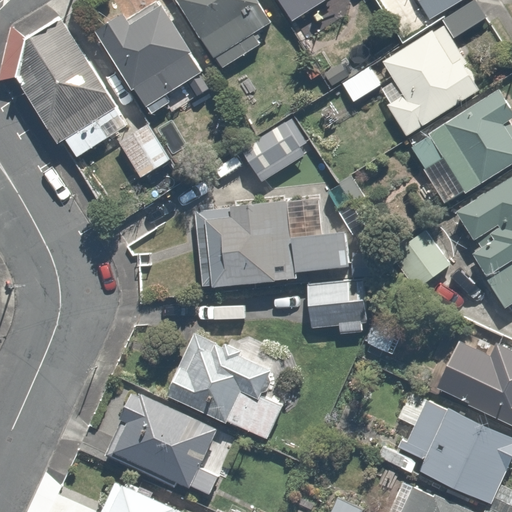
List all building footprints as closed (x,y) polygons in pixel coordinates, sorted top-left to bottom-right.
[(178,0),(225,63),(277,24),(259,0),(178,0)] [(277,0),(288,17),(316,0),(277,0)] [(489,17),(478,0),(468,0),(379,58),(396,83),(376,96),(401,136),(483,83),(455,39),(489,17)] [(417,0),(426,16),(453,0),(417,0)] [(118,5),(89,26),(144,103),(201,62),(157,1),(130,20),(118,5)] [(114,104),(61,19),(26,38),(15,82),(53,141),(114,104)] [(380,84),(367,65),(340,83),(353,102),(366,94),(380,84)] [(406,141),(446,204),(511,161),(511,119),(510,117),(511,115),(511,99),(499,80),(406,141)] [(309,146),(289,116),(241,147),(260,177),(309,146)] [(144,120),(114,139),(138,177),(168,157),(144,120)] [(511,170),(454,208),(475,241),(465,247),(468,251),(495,292),(503,306),(511,300),(511,170)] [(199,269),(199,282),(299,276),(298,266),(307,266),(366,262),(368,262),(367,258),(365,219),(336,221),(334,192),(234,199),(235,201),(194,203),(199,269)] [(431,275),(457,258),(430,217),(405,234),(431,275)] [(367,275),(308,279),(311,325),(340,323),(341,328),(364,327),(363,315),(369,314),(367,275)] [(388,349),(400,324),(380,315),(368,340),(388,349)] [(163,388),(268,435),(284,401),(261,391),(272,366),(190,329),(163,388)] [(470,385),(464,398),(511,419),(511,343),(496,337),(493,343),(475,335),(467,354),(457,376),(471,382),(470,385)] [(126,397),(121,394),(95,450),(178,487),(180,481),(209,494),(221,467),(201,458),(214,430),(218,421),(160,395),(132,383),(126,397)] [(487,496),(511,439),(511,427),(461,404),(423,387),(397,446),(420,456),(416,464),(487,496)] [(92,502),(87,511),(192,511),(110,475),(97,505),(92,502)] [(399,477),(382,511),(479,511),(483,505),(420,476),(416,485),(399,477)] [(340,488),(327,511),(348,511),(357,498),(340,488)]
